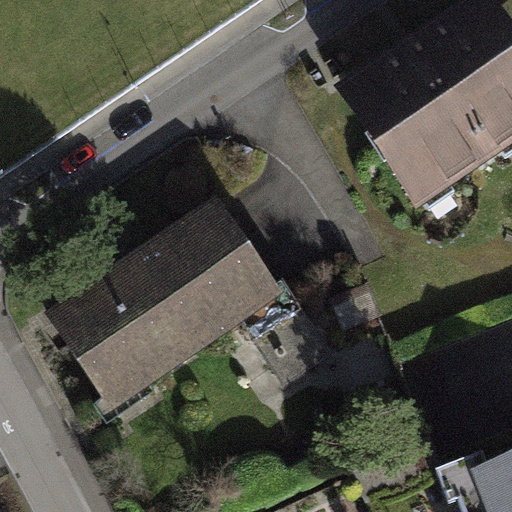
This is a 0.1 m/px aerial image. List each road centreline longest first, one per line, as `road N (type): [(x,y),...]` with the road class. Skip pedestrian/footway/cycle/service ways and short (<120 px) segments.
road 1 (residential): [(337,0),(0,231)]
road 2 (residential): [(0,391),(63,511)]
